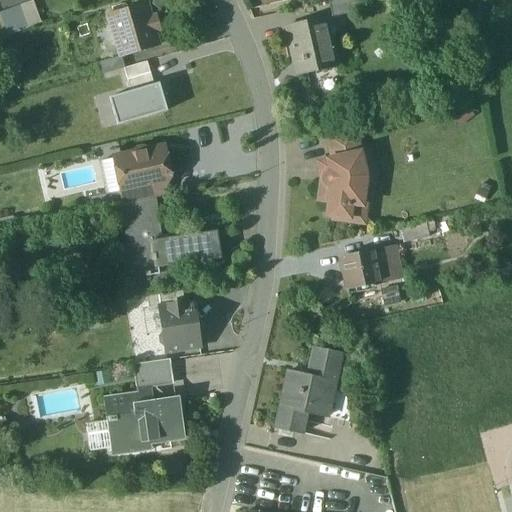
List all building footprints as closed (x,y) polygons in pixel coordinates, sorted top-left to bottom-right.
[(341,0),(337,1),(328,3),(331,18),(356,12),(353,0),(341,0)] [(31,2),(19,6),(27,29),(39,25),(31,2)] [(145,4),(108,15),(120,57),(157,46),(153,31),(159,30),(155,18),(149,20),(145,4)] [(323,18),(286,27),(297,76),(334,67),(323,18)] [(120,57),(97,64),(100,76),(123,69),(120,57)] [(130,92),(153,85),(146,62),(123,69),(130,92)] [(117,127),(167,112),(158,84),(153,85),(130,92),(109,99),(117,127)] [(354,131),(326,138),(331,160),(359,153),(359,151),(354,131)] [(143,148),(137,149),(133,154),(119,157),(123,173),(119,173),(120,177),(123,177),(126,191),(126,192),(161,185),(162,185),(169,177),(163,148),(147,151),(143,148)] [(331,160),(327,161),(329,172),(327,173),(324,175),(323,179),(321,179),(318,201),(328,202),(326,216),(348,219),(350,205),(361,206),(365,177),(363,170),(372,168),(367,149),(359,151),(359,153),(331,160)] [(161,185),(126,192),(126,191),(119,193),(121,206),(155,199),(163,197),(161,185)] [(121,206),(114,207),(116,220),(122,219),(122,215),(156,210),(155,199),(121,206)] [(156,210),(122,215),(122,219),(131,286),(166,281),(164,266),(219,259),(216,232),(160,239),(156,210)] [(425,222),(399,228),(403,243),(428,238),(425,222)] [(372,251),(341,258),(348,290),(379,283),(372,251)] [(161,308),(183,305),(181,293),(146,299),(148,310),(161,308)] [(199,349),(192,303),(183,305),(161,308),(168,354),(199,349)] [(307,377),(288,372),(275,429),(300,435),(303,422),(297,419),(299,412),(326,418),(340,355),(314,349),(307,377)] [(166,361),(134,366),(137,389),(169,384),(166,361)] [(140,395),(105,400),(108,421),(114,421),(118,448),(181,439),(176,400),(141,405),(140,395)]
